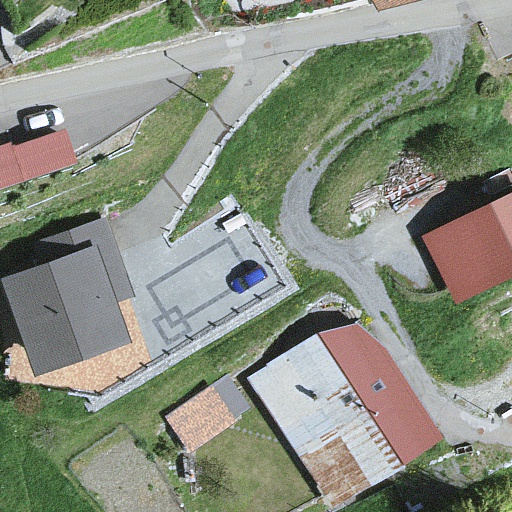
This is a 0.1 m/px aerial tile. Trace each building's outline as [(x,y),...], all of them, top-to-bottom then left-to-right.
[(355,0),(362,14),(391,0),(355,0)] [(0,174),(79,151),(67,112),(0,132),(0,174)] [(511,272),(511,202),(414,245),(440,304),(511,272)] [(114,305),(92,232),(35,249),(43,275),(0,288),(0,306),(21,376),(104,352),(92,311),(114,305)] [(319,511),(421,450),(345,327),(243,390),(318,511),(319,511)] [(170,401),(185,435),(232,415),(217,381),(170,401)]
